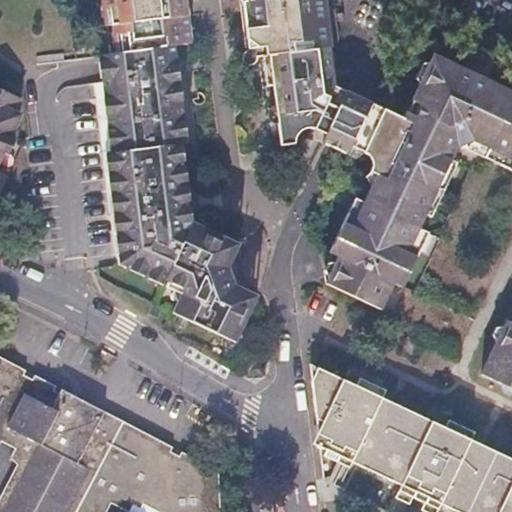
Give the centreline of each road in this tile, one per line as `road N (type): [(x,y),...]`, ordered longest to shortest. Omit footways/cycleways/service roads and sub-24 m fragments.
road 1 (residential): [(290,433),(76,306)]
road 2 (residential): [(20,74),(52,109),(76,306)]
road 3 (residential): [(290,433),(282,262)]
